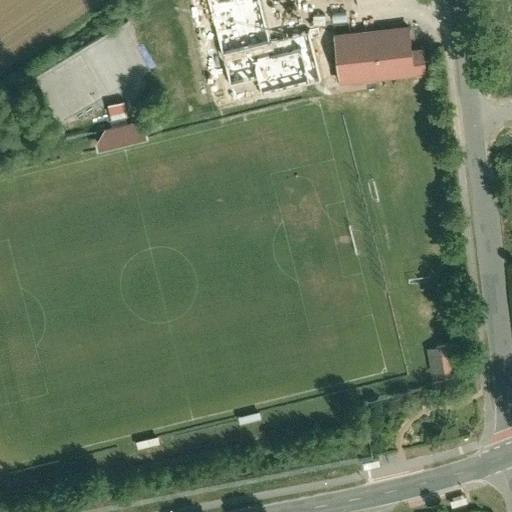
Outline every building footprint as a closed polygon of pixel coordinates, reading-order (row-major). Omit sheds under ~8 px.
[(268,0),(219,0),(240,82),(265,75),(270,93),(328,78),(317,31),(279,41),(268,0)] [(371,86),(435,78),(432,48),(420,49),(418,25),(330,36),(336,90),(371,86)] [(106,117),(124,115),(122,101),(105,102),(106,117)] [(89,127),(93,146),(136,139),(133,120),(89,127)] [(450,371),(449,345),(427,346),(427,372),(450,371)]
